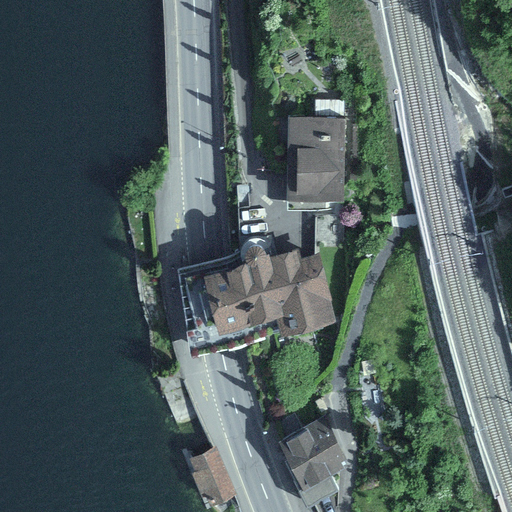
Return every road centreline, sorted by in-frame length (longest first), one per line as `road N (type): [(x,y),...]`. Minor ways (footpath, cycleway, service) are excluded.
road 1 (track): [(344,511),(351,433),(343,381),(389,246),(406,220),(484,184),(486,159),(441,0)]
road 2 (primary): [(272,511),(220,340),(201,173),(194,0)]
